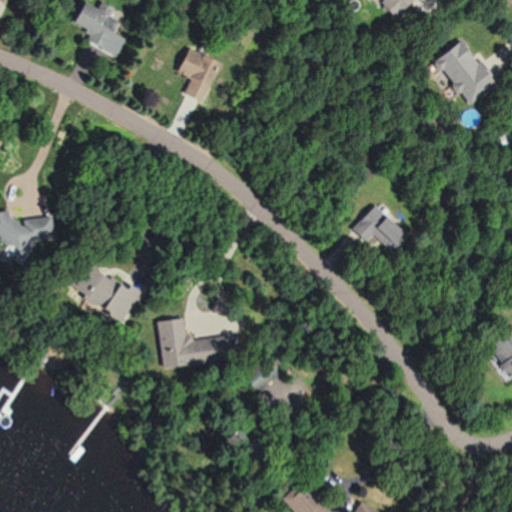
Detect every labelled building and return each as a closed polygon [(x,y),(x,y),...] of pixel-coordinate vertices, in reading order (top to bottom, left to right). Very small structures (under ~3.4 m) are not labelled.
[(378,0),(394,17),(411,0),(378,0)] [(102,13),(79,1),(66,25),(103,44),(115,21),(108,17),(111,10),(105,7),(102,13)] [(463,105),(492,83),(459,39),(430,61),(463,105)] [(193,82),(205,59),(185,49),(173,71),(193,82)] [(362,242),(370,233),(383,246),(397,231),(370,206),(348,229),(362,242)] [(45,216),(6,226),(3,214),(0,214),(0,251),(51,239),(45,216)] [(121,289),(89,269),(73,295),(117,323),(137,291),(124,283),(121,289)] [(210,348),(208,338),(183,341),(181,325),(177,325),(176,318),(162,320),(164,329),(156,330),(159,354),(210,348)] [(504,379),(511,374),(511,326),(483,342),(504,379)] [(311,511),(311,487),(284,487),(284,511),(311,511)]
